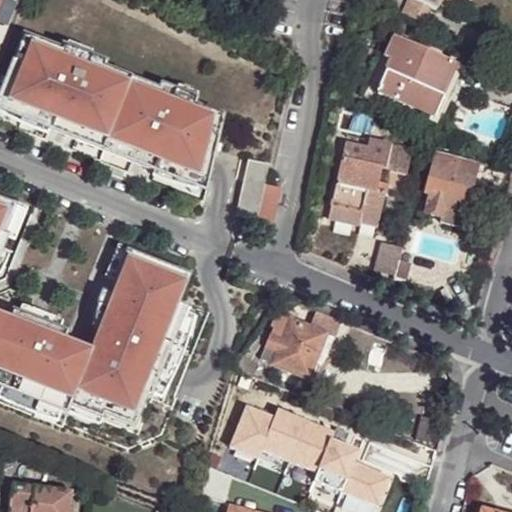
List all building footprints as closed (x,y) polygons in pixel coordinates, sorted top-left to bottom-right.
[(409,0),(439,13),(444,0),(409,0)] [(430,115),(449,58),(394,36),(386,56),(390,58),(377,93),(430,115)] [(59,52),(21,37),(0,90),(0,100),(23,110),(20,115),(47,126),(45,130),(73,142),(77,131),(132,153),(128,164),(152,174),(156,164),(206,184),(219,117),(191,106),(193,101),(159,87),(156,93),(101,71),(103,65),(60,47),(59,52)] [(450,54),(449,58),(430,115),(428,120),(445,126),(467,59),(450,54)] [(347,145),(331,207),(360,215),(358,221),(377,226),(386,194),(377,192),(382,173),(401,178),(408,153),(371,143),(369,151),(347,145)] [(461,229),(471,191),(477,170),(437,159),(426,196),(431,197),(427,215),(442,219),(442,224),(461,229)] [(248,162),(235,218),(256,222),(269,167),(248,162)] [(477,193),(471,191),(461,229),(467,231),(477,193)] [(0,219),(6,205),(0,202),(0,389),(3,391),(4,387),(30,398),(29,401),(57,413),(62,400),(125,426),(137,395),(141,398),(176,308),(168,305),(180,275),(119,250),(96,306),(100,308),(90,333),(82,351),(54,340),(58,332),(4,310),(1,318),(0,318),(0,219)] [(360,215),(331,207),(327,219),(356,227),(358,221),(360,215)] [(382,247),(375,272),(394,277),(401,252),(382,247)] [(274,329),(261,362),(307,380),(313,364),(321,368),(332,339),(325,336),(331,318),(310,310),(303,327),(289,321),(291,317),(278,312),(271,328),(274,329)] [(263,333),(258,330),(232,372),(244,377),(249,364),(246,362),(263,333)] [(291,459),(320,471),(335,431),(260,401),(241,448),(289,466),(291,459)] [(291,459),(289,466),(318,478),(320,471),(291,459)] [(66,511),(68,494),(10,489),(6,511),(66,511)]
